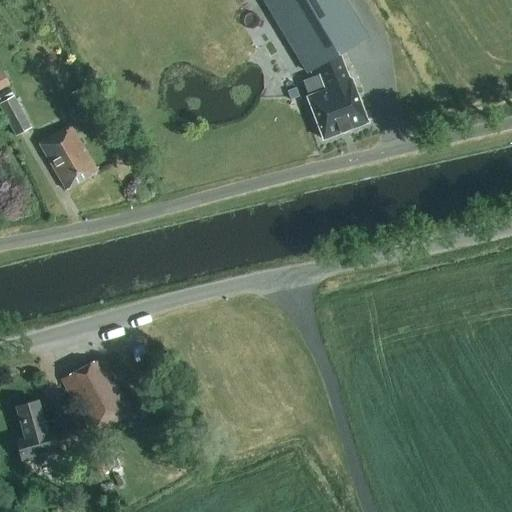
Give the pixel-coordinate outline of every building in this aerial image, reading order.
[(221,28),(233,21),(220,0),(210,7),(221,28)] [(339,56),(366,39),(342,0),(263,0),(308,74),(311,72),(339,56)] [(339,56),(311,72),(314,77),(318,74),(325,91),(306,98),(323,140),(367,123),(350,81),(349,81),(339,56)] [(0,90),(9,86),(2,72),(0,72),(0,90)] [(10,88),(0,93),(0,102),(2,101),(14,95),(10,88)] [(288,91),(291,101),(300,98),(297,88),(288,91)] [(79,89),(70,95),(77,106),(86,101),(79,89)] [(0,112),(14,138),(30,128),(13,96),(2,101),(0,102),(0,112)] [(66,191),(97,173),(70,126),(38,144),(66,191)] [(90,436),(131,415),(101,359),(61,380),(90,436)] [(45,431),(37,402),(16,408),(25,440),(16,442),(21,462),(59,452),(52,429),(45,431)]
